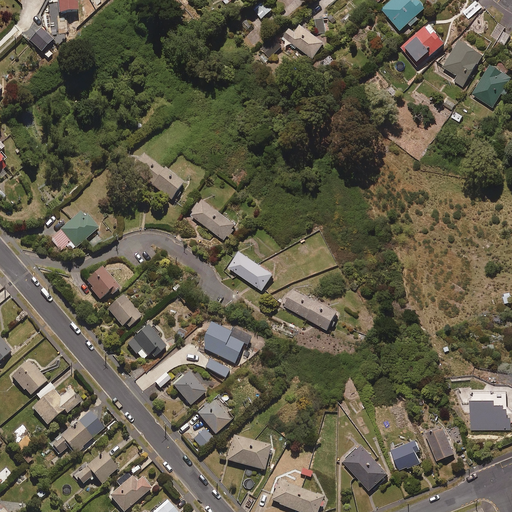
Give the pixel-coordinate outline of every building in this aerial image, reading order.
[(79,11),(77,0),(58,0),(60,13),(79,11)] [(427,8),(419,0),(392,0),(382,10),(401,31),(409,23),(412,26),(419,20),(417,17),(427,8)] [(482,7),(475,0),(462,11),(468,18),(482,7)] [(272,10),(265,1),(254,10),(261,19),(272,10)] [(326,33),(324,18),(316,19),(317,34),(326,33)] [(69,33),(67,22),(59,23),(61,34),(69,33)] [(417,66),(444,42),(427,22),(399,46),(417,66)] [(325,43),(302,24),(296,32),(289,27),(283,35),(313,59),(325,43)] [(505,28),(499,24),(490,36),(496,40),(505,28)] [(41,27),(29,39),(42,51),(53,38),(41,27)] [(510,35),(504,32),(498,43),(504,46),(510,35)] [(284,47),(276,35),(260,46),(268,57),(284,47)] [(485,56),(462,40),(440,71),(463,87),(485,56)] [(511,80),(511,77),(492,64),(471,95),(493,109),(511,80)] [(463,116),(455,112),(452,118),(460,122),(463,116)] [(8,160),(0,149),(0,177),(2,179),(8,174),(1,165),(8,160)] [(165,171),(145,156),(132,173),(148,185),(150,184),(172,200),(184,183),(165,170),(165,171)] [(238,226),(203,198),(190,215),(225,242),(238,226)] [(84,219),(80,214),(52,236),(62,249),(67,245),(72,251),(99,229),(88,216),(84,219)] [(105,246),(99,237),(90,242),(96,252),(105,246)] [(274,275),(240,251),(229,268),(263,291),(274,275)] [(120,289),(103,269),(87,282),(101,300),(111,292),(113,295),(120,289)] [(338,312),(295,291),(286,309),(329,330),(338,312)] [(142,318),(124,297),(108,310),(126,331),(142,318)] [(250,342),(213,324),(202,349),(235,364),(244,345),(248,347),(250,342)] [(167,347),(149,327),(129,345),(143,361),(151,354),(155,358),(167,347)] [(0,361),(12,351),(0,337),(0,361)] [(48,381),(30,360),(12,376),(30,396),(48,381)] [(230,371),(210,360),(206,368),(226,379),(230,371)] [(69,368),(64,362),(50,373),(55,379),(69,368)] [(207,393),(190,373),(174,387),(191,406),(207,393)] [(171,380),(165,374),(155,382),(161,388),(171,380)] [(61,399),(49,385),(37,396),(41,401),(33,408),(48,426),(66,410),(68,413),(81,402),(71,390),(61,399)] [(507,392),(482,393),(482,402),(471,402),(472,431),(511,430),(511,409),(508,409),(507,392)] [(231,422),(215,402),(207,409),(206,408),(198,414),(216,435),(231,422)] [(104,429),(91,413),(53,445),(61,455),(70,447),(76,454),(104,429)] [(456,455),(445,428),(427,435),(438,462),(456,455)] [(213,439),(205,430),(195,440),(202,449),(213,439)] [(272,447),(234,437),(228,461),(265,471),(272,447)] [(422,452),(417,441),(392,451),(401,472),(422,464),(417,453),(422,452)] [(389,474),(363,445),(356,452),(355,451),(343,461),(375,496),(390,482),(386,477),(389,474)] [(118,469),(104,453),(76,477),(83,485),(94,475),(102,484),(118,469)] [(137,484),(127,473),(117,482),(122,488),(111,497),(123,511),(125,511),(152,489),(143,479),(137,484)] [(318,511),(324,498),(280,481),(272,502),(298,511),(318,511)] [(176,511),(167,502),(155,511),(145,511),(146,511),(145,511),(176,511)]
